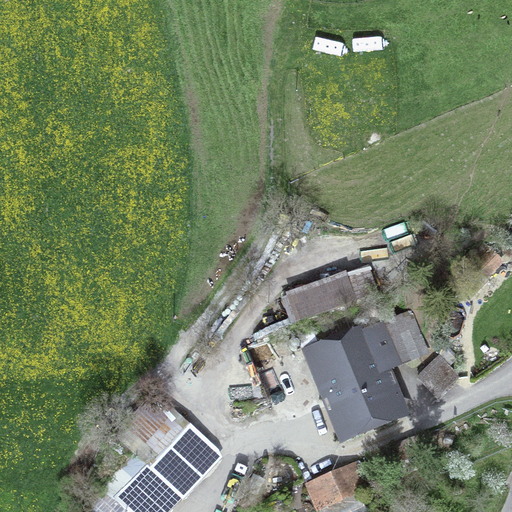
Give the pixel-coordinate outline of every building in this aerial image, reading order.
[(498,269),(484,254),(471,266),(485,281),(498,269)] [(353,300),(344,274),(288,294),(297,320),(353,300)] [(318,351),(349,429),(393,411),(377,372),(417,356),(402,317),(318,351)] [(417,376),(436,397),(459,377),(439,355),(417,376)] [(108,492),(128,511),(168,511),(220,458),(159,398),(151,406),(148,403),(115,436),(139,459),(108,492)] [(399,460),(425,449),(420,435),(394,446),(399,460)] [(309,485),(319,509),(364,489),(354,466),(309,485)]
